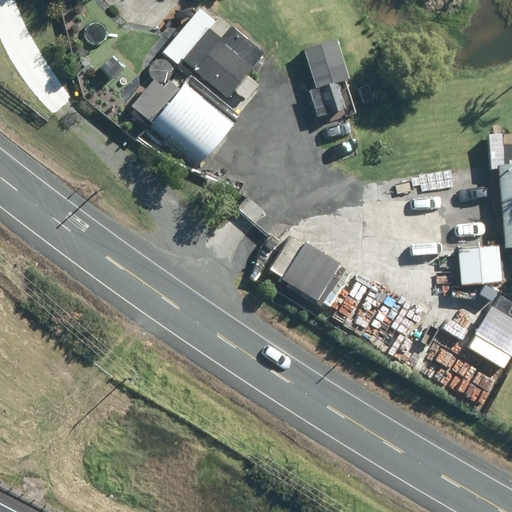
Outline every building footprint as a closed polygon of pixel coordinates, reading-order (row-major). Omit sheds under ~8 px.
[(221,32),(197,64),(234,92),(259,61),(221,32)] [(188,77),(154,115),(202,158),(236,120),(188,77)] [(342,111),(334,85),(314,91),(321,116),(342,111)] [(511,247),(511,163),(492,165),(499,248),(511,247)] [(288,234),(265,269),(277,277),(276,279),(311,301),(312,299),(326,308),(319,318),(345,335),(378,282),(353,266),(349,273),(288,234)] [(496,246),(454,249),(457,286),(499,283),(496,246)]
